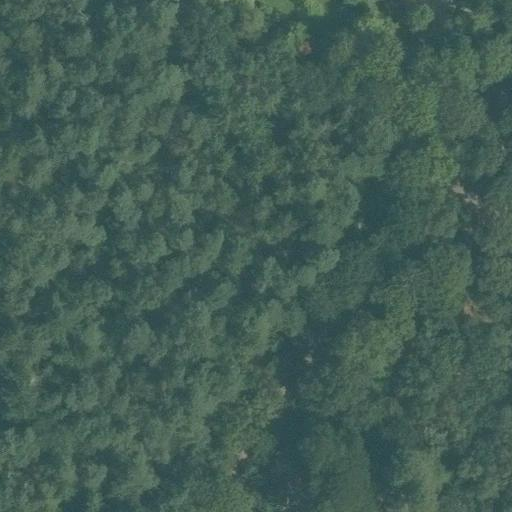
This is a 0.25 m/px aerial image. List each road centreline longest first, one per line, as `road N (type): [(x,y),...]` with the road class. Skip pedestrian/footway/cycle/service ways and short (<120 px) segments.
road 1 (track): [(357,280),(214,511)]
road 2 (track): [(436,163),(357,280)]
